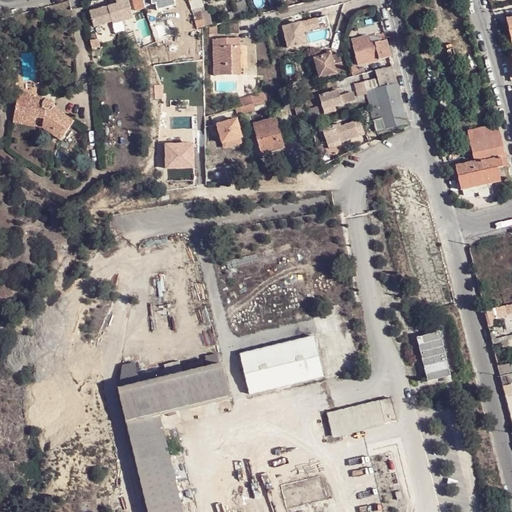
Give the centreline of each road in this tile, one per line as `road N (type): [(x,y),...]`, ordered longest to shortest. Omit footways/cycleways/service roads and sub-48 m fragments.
road 1 (residential): [(448,231),(511,483)]
road 2 (residential): [(392,0),(448,231)]
road 3 (residential): [(511,126),(473,0)]
